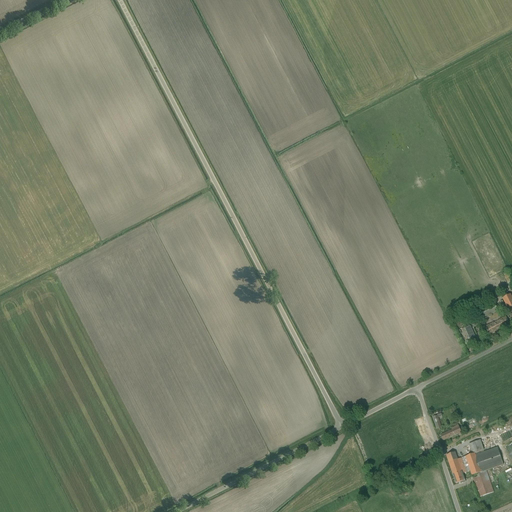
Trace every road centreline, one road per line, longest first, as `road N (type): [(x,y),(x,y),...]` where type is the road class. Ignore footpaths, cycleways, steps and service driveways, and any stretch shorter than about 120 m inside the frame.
road 1 (unclassified): [(342,427),(119,0)]
road 2 (unclassified): [(177,511),(342,427)]
road 3 (unclassified): [(459,511),(417,387)]
